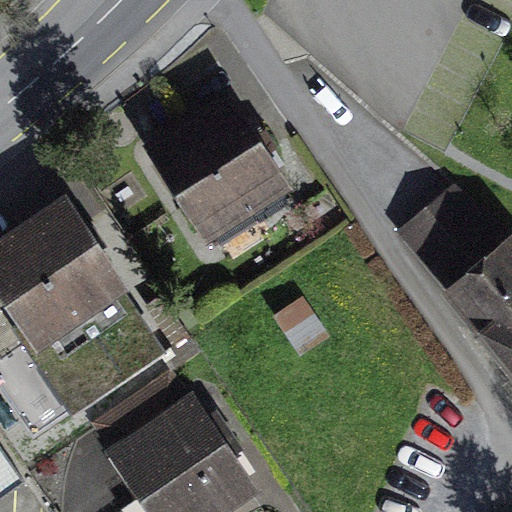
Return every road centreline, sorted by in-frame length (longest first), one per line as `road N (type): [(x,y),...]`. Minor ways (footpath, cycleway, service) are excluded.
road 1 (residential): [(511,433),(221,0)]
road 2 (primary): [(0,108),(120,0)]
